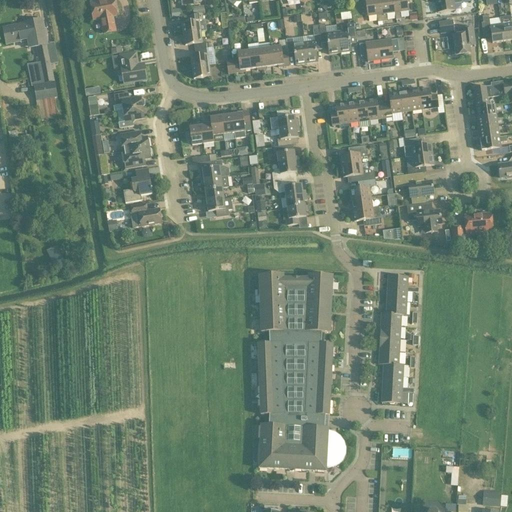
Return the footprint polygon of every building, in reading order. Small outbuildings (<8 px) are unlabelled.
[(113,18),(117,17),(114,0),(113,0),(90,4),(94,22),(101,20),(103,35),(116,33),(113,18)] [(382,23),(379,0),(365,0),(368,18),(377,17),(378,24),(382,23)] [(392,0),(379,0),(382,23),(387,22),(386,15),(395,14),(392,0)] [(407,0),(392,0),(395,14),(396,21),(401,21),(400,13),(409,12),(407,0)] [(438,14),(455,12),(454,5),(461,4),(460,0),(449,0),(436,2),(438,14)] [(184,18),(185,24),(182,24),(184,35),(200,33),(206,32),(205,22),(204,21),(202,21),(201,16),(184,18)] [(481,24),(482,28),(490,27),(489,19),(482,19),(483,24),(481,24)] [(36,48),(37,48),(39,64),(28,66),(31,87),(34,87),(36,102),(39,122),(57,119),(58,119),(55,98),(57,98),(56,96),(54,83),(53,83),(47,46),(46,46),(45,38),(42,21),(25,24),(25,25),(4,29),(6,45),(27,41),(29,49),(36,48)] [(439,24),(441,35),(454,33),(452,22),(439,24)] [(511,24),(501,26),(503,43),(511,41),(511,24)] [(329,56),(340,54),(337,34),(327,35),(326,29),(325,29),(325,25),(319,26),(320,36),(321,44),(327,43),(329,56)] [(356,44),(353,25),(347,26),(347,32),(337,34),(340,54),(351,53),(350,45),(356,44)] [(315,43),(304,44),(307,65),(318,64),(316,51),(322,50),(321,44),(320,36),(319,26),(313,27),(315,43)] [(501,26),(490,27),(492,44),(503,43),(501,26)] [(454,36),(454,37),(448,38),(450,57),(456,56),(470,55),(469,47),(475,46),(473,29),(473,28),(460,30),(461,35),(454,36)] [(200,33),(184,35),(185,47),(194,46),(195,50),(206,49),(206,43),(205,38),(201,39),(200,33)] [(391,41),(378,43),(381,62),(393,60),(393,53),(399,52),(405,51),(404,39),(397,40),(391,41)] [(293,46),(292,40),(286,41),(287,48),(281,48),(270,50),(272,68),(278,67),(278,69),(290,67),(288,55),(294,54),(296,67),(307,65),(304,44),(293,46)] [(365,44),(359,45),(361,58),(367,57),(368,63),(381,62),(378,43),(365,44)] [(259,45),(259,51),(262,71),(267,71),(267,68),(272,68),(270,50),(269,44),(259,45)] [(192,64),(192,68),(209,66),(209,64),(208,56),(206,49),(195,50),(195,57),(191,58),(192,64)] [(257,72),(262,71),(259,51),(249,53),(251,71),(257,70),(257,72)] [(239,61),(233,62),(234,75),(246,73),(245,71),(251,71),(249,53),(238,54),(239,61)] [(138,67),(138,64),(136,55),(120,58),(121,64),(122,69),(121,69),(124,83),(133,82),(133,84),(147,81),(144,66),(138,67)] [(211,78),(209,66),(192,68),(194,80),(211,78)] [(502,82),(496,83),(498,98),(504,97),(509,96),(510,104),(511,104),(511,84),(503,86),(502,82)] [(473,90),(476,108),(489,106),(488,99),(498,98),(496,83),(490,84),(491,87),(473,90)] [(429,90),(420,91),(422,111),(432,110),(438,109),(437,96),(430,97),(429,90)] [(412,113),(422,111),(420,91),(409,93),(412,113)] [(409,93),(399,94),(402,114),(412,113),(409,93)] [(141,100),(141,98),(133,99),(129,97),(128,94),(114,96),(115,107),(122,105),(123,112),(143,108),(145,107),(144,101),(141,100)] [(390,105),(383,106),(385,120),(392,119),(392,115),(402,114),(399,94),(388,96),(390,105)] [(89,116),(98,114),(95,96),(86,98),(89,116)] [(366,102),(369,122),(379,121),(385,120),(383,106),(377,107),(376,101),(366,102)] [(366,102),(356,104),(359,124),(369,122),(366,102)] [(356,104),(346,105),(349,125),(359,124),(356,104)] [(346,105),(335,107),(336,114),(330,115),(332,127),(338,126),(349,125),(346,105)] [(477,119),(496,116),(495,106),(489,107),(489,106),(476,108),(477,119)] [(133,124),(135,122),(145,120),(143,108),(123,112),(125,122),(118,123),(119,130),(134,127),(133,124)] [(290,111),(277,112),(277,120),(279,130),(299,128),(298,123),(295,124),(294,118),(291,118),(290,111)] [(237,116),(232,117),(234,134),(235,140),(245,139),(244,133),(251,132),(248,112),(237,114),(237,116)] [(226,115),(221,116),(223,136),(234,134),(232,117),(226,117),(226,115)] [(210,120),(211,126),(213,137),(223,136),(221,116),(216,117),(216,119),(210,120)] [(477,119),(479,130),(498,127),(496,116),(477,119)] [(259,121),(252,122),(254,134),(261,133),(259,121)] [(98,122),(91,123),(93,137),(100,136),(98,122)] [(205,125),(200,126),(203,146),(214,144),(213,137),(211,126),(205,127),(205,125)] [(195,126),(195,129),(189,129),(190,132),(191,140),(192,147),(203,146),(200,126),(195,126)] [(479,130),(480,140),(499,137),(498,127),(479,130)] [(278,148),(288,147),(288,141),(297,140),(297,134),(299,133),(299,128),(279,130),(279,136),(276,137),(278,147),(278,148)] [(121,142),(123,153),(149,148),(148,138),(141,139),(140,133),(120,137),(121,142)] [(96,157),(104,156),(102,144),(101,137),(93,138),(96,157)] [(481,152),(501,150),(500,143),(507,142),(506,137),(499,138),(499,137),(480,140),(481,141),(479,141),(481,152)] [(405,159),(406,159),(432,155),(431,145),(423,146),(422,139),(404,142),(404,148),(405,159)] [(236,156),(247,154),(246,147),(235,149),(236,156)] [(288,147),(278,148),(278,147),(273,148),(274,155),(277,154),(278,165),(298,162),(297,158),(295,158),(294,152),(289,153),(288,147)] [(340,157),(341,167),(361,165),(360,154),(366,154),(365,147),(348,149),(349,156),(340,157)] [(121,154),(123,164),(125,164),(126,170),(145,167),(144,161),(151,160),(151,158),(153,156),(152,151),(149,150),(149,148),(123,153),(121,154)] [(407,169),(408,176),(411,176),(421,174),(420,169),(434,167),(432,155),(406,159),(407,169)] [(257,156),(249,157),(251,166),(259,165),(257,156)] [(511,164),(507,165),(498,166),(499,173),(500,179),(507,179),(508,180),(511,179),(511,156),(511,157),(511,158),(511,159),(511,164)] [(229,169),(222,167),(222,161),(215,162),(207,163),(208,169),(202,170),(203,176),(200,177),(201,181),(227,178),(230,177),(229,169)] [(382,162),(384,179),(390,178),(388,161),(382,162)] [(298,162),(278,165),(279,170),(275,171),(272,175),(273,182),(296,179),(296,175),(297,174),(296,168),(299,168),(298,162)] [(358,183),(362,182),(375,180),(374,174),(370,174),(369,170),(362,171),(361,165),(341,167),(343,179),(347,178),(352,178),(357,177),(358,183)] [(100,177),(101,186),(108,184),(107,176),(100,177)] [(133,191),(124,192),(126,205),(142,202),(141,198),(152,196),(149,178),(132,181),(133,191)] [(227,178),(201,181),(202,187),(204,187),(205,192),(222,189),(229,188),(227,178)] [(285,193),(286,199),(305,196),(305,192),(302,192),(301,186),(297,187),(296,179),(273,182),(274,190),(279,194),(285,193)] [(375,180),(362,182),(363,189),(359,189),(349,191),(351,201),(371,198),(369,188),(376,187),(375,180)] [(410,199),(433,196),(432,182),(408,185),(410,199)] [(203,198),(204,203),(223,200),(222,189),(205,192),(206,198),(203,198)] [(386,196),(387,207),(392,206),(397,206),(396,199),(395,195),(386,196)] [(286,199),(287,210),(304,208),(303,202),(306,202),(305,196),(286,199)] [(351,201),(352,211),(372,209),(371,198),(351,201)] [(223,200),(204,203),(204,208),(207,208),(208,213),(208,214),(216,213),(216,218),(217,219),(229,217),(228,211),(232,210),(230,199),(223,200)] [(411,215),(412,222),(416,221),(417,228),(424,227),(425,235),(438,233),(437,226),(441,225),(439,211),(432,212),(431,203),(407,206),(408,215),(411,215)] [(133,229),(141,228),(141,229),(162,225),(159,210),(146,212),(145,205),(131,208),(131,214),(130,214),(133,229)] [(298,220),(306,219),(305,213),(308,212),(307,207),(304,208),(287,210),(282,210),(284,221),(285,221),(286,228),(299,226),(299,225),(298,220)] [(372,209),(352,211),(354,223),(363,222),(368,221),(369,227),(381,226),(380,219),(379,208),(372,209)] [(258,222),(266,221),(265,213),(257,214),(258,222)] [(492,232),(490,215),(464,217),(466,234),(492,232)] [(464,244),(463,227),(451,228),(452,245),(453,245),(453,250),(463,249),(463,244),(464,244)] [(384,239),(399,238),(398,229),(383,230),(384,239)] [(47,250),(52,261),(60,258),(56,246),(47,250)] [(308,280),(283,279),(283,276),(259,276),(261,334),(265,333),(269,333),(269,344),(265,344),(265,345),(258,345),(260,416),(269,416),(269,426),(261,426),(259,470),(282,471),(288,471),(289,472),(292,473),(293,471),(309,472),(315,472),(326,473),(327,469),(333,468),(338,466),(343,461),(345,455),(346,449),(344,443),(340,438),(335,435),(328,433),(329,429),(325,429),(325,417),(329,417),(333,346),(321,345),(322,334),(330,334),(333,277),(308,276),(308,280)] [(388,277),(387,288),(407,289),(408,278),(401,278),(400,276),(396,276),(394,278),(388,277)] [(427,280),(427,289),(450,290),(450,281),(427,280)] [(407,303),(407,294),(407,289),(387,288),(386,302),(407,303)] [(450,290),(427,289),(426,298),(449,299),(450,290)] [(426,298),(426,307),(449,308),(449,299),(426,298)] [(386,302),(386,315),(401,316),(406,317),(407,303),(386,302)] [(449,308),(426,307),(425,315),(448,316),(449,308)] [(401,328),(401,316),(386,315),(381,315),(380,327),(401,328)] [(448,316),(425,315),(425,325),(448,326),(448,316)] [(380,327),(380,339),(400,340),(401,328),(380,327)] [(399,353),(400,340),(380,339),(379,352),(399,353)] [(378,366),(383,366),(399,366),(399,353),(379,352),(378,366)] [(424,353),(423,365),(446,365),(446,354),(424,353)] [(446,365),(423,365),(423,375),(445,375),(446,365)] [(403,366),(399,366),(383,366),(383,377),(403,378),(403,366)] [(445,375),(423,375),(423,386),(445,386),(445,375)] [(383,377),(382,388),(402,389),(403,378),(383,377)] [(423,386),(423,396),(445,396),(445,386),(423,386)] [(402,389),(382,388),(381,403),(402,404),(402,394),(402,389)] [(445,396),(423,396),(422,406),(445,406),(445,396)] [(392,458),(411,459),(412,447),(392,446),(392,458)] [(483,492),(482,507),(500,508),(501,493),(483,492)]
